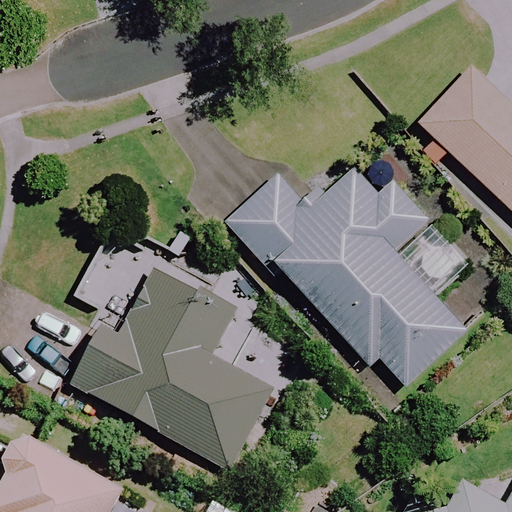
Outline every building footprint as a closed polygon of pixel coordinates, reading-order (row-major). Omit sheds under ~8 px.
[(511,97),(481,68),(423,128),(511,212),(511,97)] [(379,203),(353,175),(311,214),(280,182),(230,229),(288,290),(294,284),(398,396),(466,334),(395,258),(432,223),(398,186),(379,203)] [(239,318),(156,274),(116,348),(103,341),(77,390),(234,474),(276,394),(215,362),(239,318)] [(115,511),(126,492),(29,440),(0,492),(0,511),(115,511)] [(511,511),(511,501),(510,507),(471,492),(459,511),(422,511),(410,505),(405,511),(511,511)]
